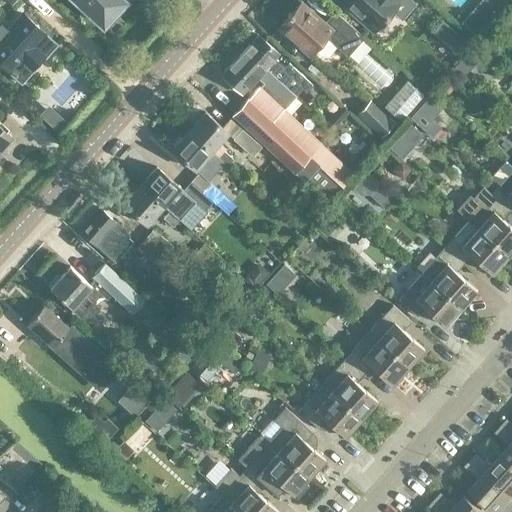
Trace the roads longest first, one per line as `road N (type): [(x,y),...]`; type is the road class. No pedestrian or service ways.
road 1 (tertiary): [(0,255),(220,10)]
road 2 (residential): [(363,511),(511,342)]
